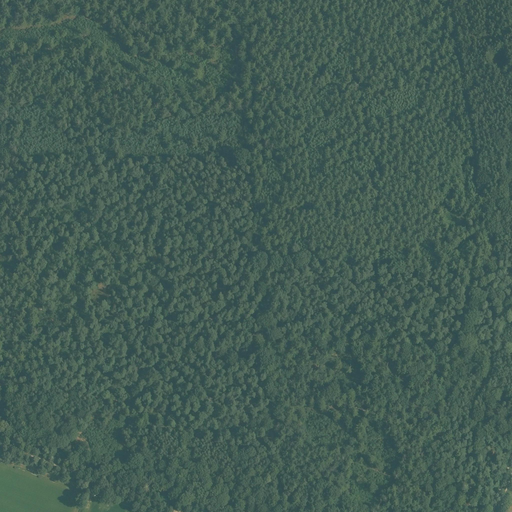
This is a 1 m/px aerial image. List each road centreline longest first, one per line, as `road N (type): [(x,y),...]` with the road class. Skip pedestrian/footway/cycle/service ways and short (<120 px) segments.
road 1 (track): [(470,428),(508,273),(485,218),(457,0)]
road 2 (track): [(421,510),(511,172)]
road 3 (track): [(470,428),(439,437),(420,431),(266,374),(204,332),(184,329)]
road 4 (track): [(464,348),(204,332)]
road 5 (track): [(487,273),(255,255)]
road 6 (track): [(0,443),(176,511)]
road 7 (track): [(184,329),(0,314)]
road 8 (track): [(270,432),(425,490)]
